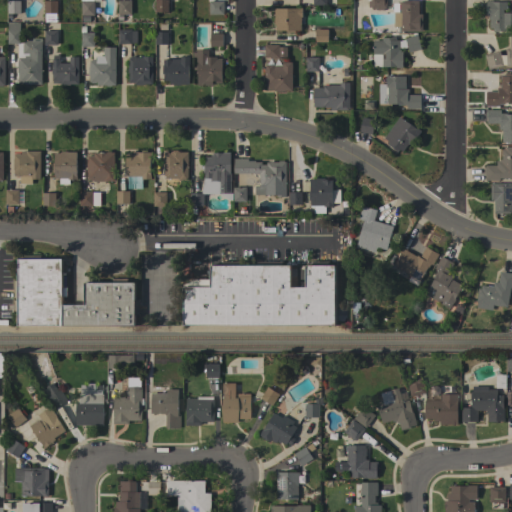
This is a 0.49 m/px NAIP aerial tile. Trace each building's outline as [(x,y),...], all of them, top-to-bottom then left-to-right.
[(100,0),(100,2),(94,2),(94,15),(90,15),(90,22),(81,22),(81,0),(100,0)] [(131,0),(131,14),(123,15),(123,21),(118,21),(118,0),(131,0)] [(155,12),(155,0),(168,0),(168,12),(155,12)] [(384,8),(383,10),(377,10),(377,8),(371,8),(371,7),(368,7),(368,0),(386,0),(386,8),(384,8)] [(489,19),(488,19),(488,16),(486,16),(486,0),(493,1),(507,2),(506,10),(503,10),(503,13),(511,13),(511,28),(505,28),(505,32),(492,31),(492,28),(489,28),(489,19)] [(20,13),(19,13),(19,21),(8,21),(8,13),(7,13),(7,1),(20,1),(20,13)] [(57,13),(44,13),(44,1),(57,1),(57,13)] [(209,1),(223,2),(223,14),(209,14),(209,1)] [(418,1),(418,14),(422,14),(422,31),(401,31),(401,26),(394,26),(394,21),(394,13),(401,13),(401,11),(398,11),(398,2),(400,2),(400,1),(418,1)] [(297,9),(297,7),(302,7),(302,17),(301,17),(301,30),(295,30),(295,33),(285,32),(285,30),(275,30),(275,25),(273,25),(274,17),(274,8),(297,9)] [(7,30),(7,24),(19,23),(19,30),(20,30),(20,44),(7,44),(7,30)] [(327,43),(315,43),(315,29),(327,30),(327,43)] [(118,30),(131,30),(131,31),(136,31),(137,43),(131,43),(131,44),(118,44),(118,30)] [(57,45),(44,45),(44,31),(57,31),(57,45)] [(94,47),(81,47),(81,32),(94,33),(94,47)] [(155,44),(155,32),(168,32),(168,45),(155,44)] [(222,34),(222,46),(210,46),(210,34),(222,34)] [(409,53),(405,38),(417,35),(421,50),(409,53)] [(505,49),(509,49),(509,36),(511,36),(511,67),(506,67),(506,65),(503,65),(503,68),(502,68),(503,70),(498,71),(497,69),(490,71),(490,69),(488,70),(484,54),(499,51),(500,55),(505,55),(505,49)] [(382,40),(382,38),(390,38),(390,37),(396,37),(396,40),(399,40),(399,49),(400,49),(400,52),(402,52),(402,68),(395,68),(395,67),(382,67),(382,54),(373,54),(373,40),(382,40)] [(41,84),(32,84),(31,85),(24,85),(23,83),(18,83),(18,73),(17,73),(17,63),(18,63),(18,58),(24,58),(24,56),(29,56),(29,54),(22,54),(22,41),(32,41),(32,39),(41,38),(41,84)] [(264,58),(264,45),(278,45),(278,47),(287,47),(286,57),(278,57),(278,58),(264,58)] [(115,85),(111,85),(111,87),(106,87),(106,85),(97,85),(96,82),(95,82),(95,83),(91,83),(91,82),(89,82),(89,76),(88,76),(88,66),(89,66),(89,61),(91,61),(91,59),(96,59),(96,56),(103,56),(103,47),(115,47),(115,85)] [(197,70),(194,70),(194,67),(196,67),(196,57),(193,57),(193,52),(196,52),(196,50),(208,50),(208,57),(217,57),(217,59),(222,59),(222,82),(212,82),(212,85),(197,85),(197,70)] [(78,84),(70,84),(70,86),(66,86),(66,84),(61,84),(61,83),(53,83),(53,81),(52,81),(52,63),(54,63),(56,61),(56,59),(53,59),(53,55),(70,55),(70,57),(78,57),(78,84)] [(152,84),(143,84),(143,85),(136,85),(136,84),(134,84),(134,83),(129,83),(129,73),(128,73),(128,63),(128,58),(143,58),(143,57),(152,57),(152,84)] [(169,84),(169,80),(164,80),(164,74),(162,74),(162,65),(163,65),(163,59),(171,60),(171,59),(180,59),(180,57),(189,57),(189,65),(189,85),(169,84)] [(305,72),(305,57),(318,57),(318,72),(305,72)] [(283,65),(283,63),(292,63),(292,91),(274,91),(274,90),(267,90),(267,87),(266,87),(266,80),(265,80),(265,72),(266,72),(266,65),(283,65)] [(511,103),(505,103),(505,104),(498,104),(498,106),(486,106),(486,91),(497,91),(497,88),(500,88),(500,77),(506,77),(506,74),(511,74),(511,103)] [(406,108),(406,105),(400,105),(400,104),(378,104),(379,84),(386,84),(386,75),(392,75),(392,76),(405,76),(405,89),(408,89),(408,95),(420,95),(420,109),(406,108)] [(330,110),(330,107),(313,107),(313,88),(323,88),(323,85),(339,85),(339,82),(349,82),(349,110),(330,110)] [(502,130),(498,129),(498,124),(486,123),(486,110),(500,110),(500,113),(511,113),(511,142),(501,142),(502,130)] [(362,117),(374,120),(371,135),(359,132),(362,117)] [(399,117),(415,128),(420,131),(411,144),(410,143),(408,145),(407,143),(401,151),(399,149),(398,151),(387,143),(388,142),(383,138),(399,117)] [(511,178),(499,178),(499,180),(485,180),(485,165),(496,165),(496,161),(500,161),(500,160),(502,160),(502,150),(505,150),(505,147),(511,147),(511,178)] [(142,179),(142,189),(127,189),(127,176),(125,176),(125,154),(135,154),(135,152),(140,152),(140,150),(146,150),(146,152),(150,152),(150,156),(150,174),(150,179),(142,179)] [(178,180),(178,186),(172,186),(172,180),(178,180),(178,178),(164,178),(164,177),(163,177),(163,175),(164,175),(164,172),(163,172),(163,158),(164,158),(164,157),(167,153),(170,153),(170,152),(171,152),(172,150),(177,150),(179,151),(187,151),(187,180),(178,180)] [(39,179),(31,179),(31,184),(20,184),(20,176),(14,176),(14,170),(12,170),(12,159),(13,159),(13,154),(21,154),(21,151),(40,151),(39,179)] [(76,176),(76,179),(69,179),(69,184),(59,184),(59,178),(54,178),(54,172),(52,172),(52,163),(54,163),(54,153),(59,153),(59,152),(61,152),(61,151),(67,151),(67,152),(76,152),(76,176)] [(113,181),(105,181),(105,182),(93,182),(93,181),(89,181),(89,178),(87,178),(87,172),(86,172),(86,163),(87,163),(87,156),(93,156),(92,152),(97,152),(97,153),(98,153),(99,152),(103,152),(104,153),(106,153),(106,151),(111,151),(111,152),(113,152),(113,181)] [(204,178),(204,173),(203,173),(203,163),(205,163),(205,157),(210,157),(210,154),(212,154),(212,153),(229,152),(229,173),(230,173),(230,193),(232,193),(232,200),(230,200),(219,194),(203,194),(203,206),(189,206),(190,193),(201,193),(204,178)] [(247,158),(247,160),(255,160),(255,162),(261,162),(261,164),(266,164),(266,161),(278,161),(278,160),(284,160),(284,162),(285,162),(285,197),(276,197),(276,195),(258,195),(259,186),(260,186),(260,181),(258,181),(258,173),(233,173),(233,158),(247,158)] [(325,207),(325,211),(314,211),(314,208),(310,208),(310,206),(310,200),(308,200),(308,193),(309,193),(309,178),(324,178),(324,180),(332,180),(332,207),(325,207)] [(494,201),(491,201),(491,183),(511,183),(511,186),(511,213),(511,214),(494,214),(494,201)] [(233,202),(233,187),(245,187),(245,201),(233,202)] [(18,204),(5,204),(5,190),(18,190),(18,204)] [(129,204),(115,204),(115,191),(129,191),(129,204)] [(99,192),(99,206),(79,206),(79,192),(99,192)] [(152,206),(152,192),(166,192),(166,206),(152,206)] [(288,205),(288,192),(301,192),(301,204),(288,205)] [(42,193),(55,193),(55,205),(42,205),(42,193)] [(393,227),(385,250),(376,247),(375,252),(355,246),(363,221),(358,219),(362,206),(376,211),(373,221),(393,227)] [(394,266),(399,258),(397,257),(399,254),(400,255),(404,249),(416,256),(417,255),(420,256),(425,247),(438,254),(432,265),(429,263),(419,281),(394,266)] [(61,326),(17,326),(17,311),(13,311),(13,300),(17,300),(17,298),(13,298),(13,281),(17,281),(17,259),(23,259),(23,255),(40,255),(40,259),(61,259),(61,287),(66,287),(66,297),(61,297),(61,305),(61,326)] [(425,294),(436,275),(434,275),(437,270),(434,268),(441,256),(453,263),(447,274),(452,277),(451,279),(462,285),(454,298),(455,299),(449,308),(425,294)] [(183,278),(210,278),(210,266),(290,266),(290,287),(306,287),(306,265),(335,265),(335,326),(183,325),(183,278)] [(493,304),(492,310),(476,308),(477,302),(476,302),(478,288),(481,289),(481,285),(493,287),(493,281),(498,282),(499,271),(511,273),(511,288),(510,287),(507,307),(493,304)] [(83,305),(83,282),(112,282),(112,278),(126,278),(126,282),(134,282),(134,326),(61,326),(61,305),(83,305)] [(133,365),(119,365),(119,368),(107,368),(107,355),(130,355),(133,354),(133,365)] [(205,378),(205,363),(219,363),(218,378),(205,378)] [(496,389),(497,374),(505,374),(505,389),(496,389)] [(410,397),(406,382),(421,377),(425,392),(410,397)] [(141,398),(143,398),(143,405),(141,405),(141,421),(128,421),(128,424),(112,424),(112,418),(113,418),(113,397),(124,397),(124,398),(126,398),(126,394),(125,394),(125,390),(126,390),(126,387),(127,387),(127,380),(137,380),(137,387),(141,387),(141,398)] [(56,408),(48,397),(50,395),(45,387),(52,383),(57,391),(60,389),(67,401),(56,408)] [(75,425),(76,402),(78,402),(78,395),(80,395),(80,385),(87,385),(87,383),(94,383),(94,394),(103,394),(102,425),(75,425)] [(237,419),(237,422),(221,422),(222,383),(234,383),(234,398),(236,398),(236,394),(250,394),(249,419),(237,419)] [(160,414),(160,413),(150,413),(150,387),(167,387),(167,389),(178,389),(178,414),(179,414),(179,428),(165,428),(165,414),(160,414)] [(271,405),(259,398),(266,387),(278,394),(271,405)] [(402,402),(408,400),(411,412),(412,412),(416,425),(409,427),(409,428),(400,430),(398,422),(396,422),(395,421),(392,422),(391,420),(381,423),(377,406),(383,405),(380,393),(390,390),(389,390),(398,388),(402,402)] [(496,395),(503,395),(503,407),(504,407),(504,421),(497,421),(497,422),(487,422),(487,413),(485,413),(485,410),(477,410),(477,421),(461,422),(461,408),(471,407),(471,400),(469,400),(469,392),(471,392),(471,391),(488,391),(488,389),(496,389),(496,395)] [(457,424),(439,424),(439,421),(433,421),(433,418),(424,418),(424,400),(440,400),(440,394),(457,394),(457,424)] [(201,422),(201,426),(185,425),(185,419),(185,398),(197,398),(197,396),(212,396),(212,399),(214,399),(213,422),(201,422)] [(314,404),(314,399),(319,399),(319,404),(319,417),(304,417),(304,404),(314,404)] [(365,428),(352,418),(357,412),(352,408),(356,403),(361,407),(362,406),(374,415),(365,428)] [(53,438),(54,440),(52,441),(53,443),(50,445),(49,444),(46,446),(46,447),(44,448),(29,426),(40,419),(37,415),(50,407),(56,417),(55,417),(64,431),(53,438)] [(17,408),(26,419),(15,427),(7,416),(17,408)] [(281,418),(283,415),(293,421),(291,424),(295,427),(299,421),(305,425),(299,434),(294,431),(290,437),(294,439),(290,445),(286,443),(285,445),(280,442),(279,443),(277,441),(275,443),(270,440),(269,442),(258,435),(262,429),(263,429),(273,413),(281,418)] [(354,441),(343,432),(352,419),(364,429),(354,441)] [(9,436),(24,446),(17,458),(5,450),(7,446),(4,444),(9,436)] [(364,445),(364,448),(366,448),(365,456),(365,459),(368,460),(368,462),(377,462),(377,469),(376,469),(376,478),(362,478),(362,477),(350,477),(350,471),(344,471),(344,462),(346,462),(346,445),(364,445)] [(300,466),(293,453),(305,446),(312,458),(300,466)] [(48,497),(40,497),(40,496),(21,496),(21,482),(13,482),(13,468),(44,468),(44,469),(48,469),(48,497)] [(297,500),(276,499),(276,481),(276,472),(299,472),(299,475),(297,475),(297,500)] [(204,493),(210,493),(210,511),(183,511),(183,500),(179,500),(179,495),(166,495),(166,480),(204,481),(204,493)] [(139,511),(113,511),(113,507),(115,507),(115,502),(118,502),(118,500),(117,500),(117,494),(119,494),(118,481),(135,481),(135,482),(136,482),(136,492),(139,492),(139,511)] [(159,481),(159,495),(147,495),(148,481),(159,481)] [(377,495),(374,495),(374,502),(376,502),(376,505),(380,505),(380,511),(354,511),(354,506),(361,506),(361,496),(359,496),(359,488),(361,488),(361,482),(377,482),(377,495)] [(447,501),(447,493),(450,493),(450,485),(476,485),(476,499),(469,499),(469,502),(474,502),(474,511),(444,511),(444,501),(447,501)] [(489,502),(489,486),(505,487),(505,503),(489,502)] [(52,511),(22,511),(22,503),(37,503),(37,502),(52,503),(52,511)]
